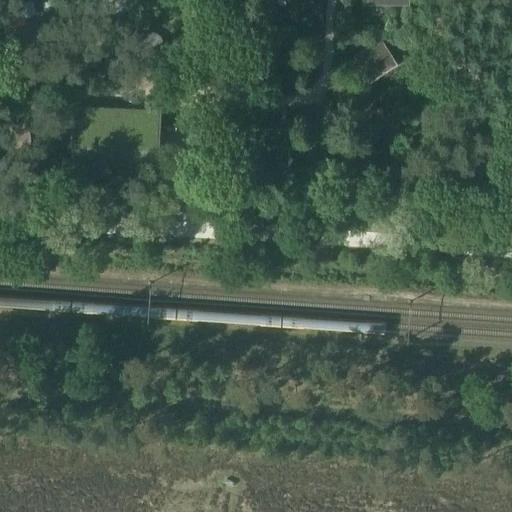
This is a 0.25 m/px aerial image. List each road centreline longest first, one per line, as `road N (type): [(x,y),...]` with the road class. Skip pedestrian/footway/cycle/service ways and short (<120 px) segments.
road 1 (track): [(511,427),(0,387)]
road 2 (unclassified): [(0,222),(511,247)]
